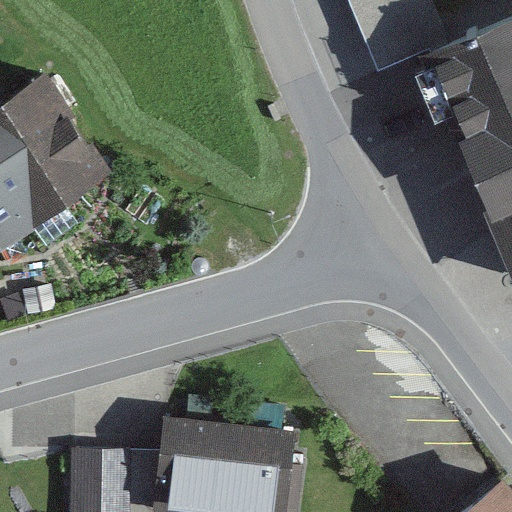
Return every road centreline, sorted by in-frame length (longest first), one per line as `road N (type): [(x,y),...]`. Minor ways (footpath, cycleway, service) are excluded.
road 1 (residential): [(0,368),(197,313),(290,276),(373,223)]
road 2 (tertiary): [(373,223),(328,146),(267,0)]
road 3 (tertiary): [(511,411),(373,223)]
